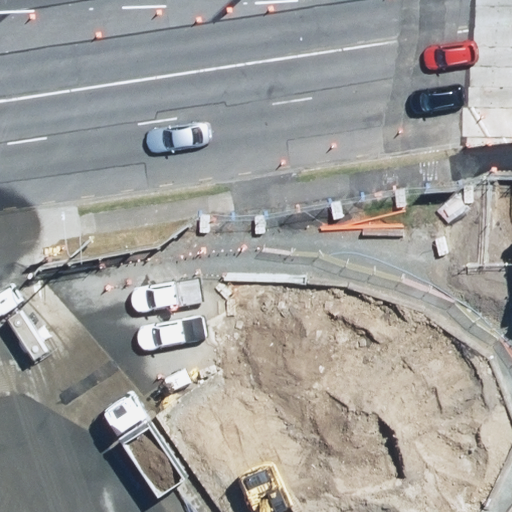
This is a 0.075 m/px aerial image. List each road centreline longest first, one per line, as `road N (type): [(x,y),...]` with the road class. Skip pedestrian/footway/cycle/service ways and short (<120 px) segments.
road 1 (primary): [(511,296),(419,254),(172,172),(0,144)]
road 2 (primary): [(0,11),(75,16),(262,56),(511,147)]
